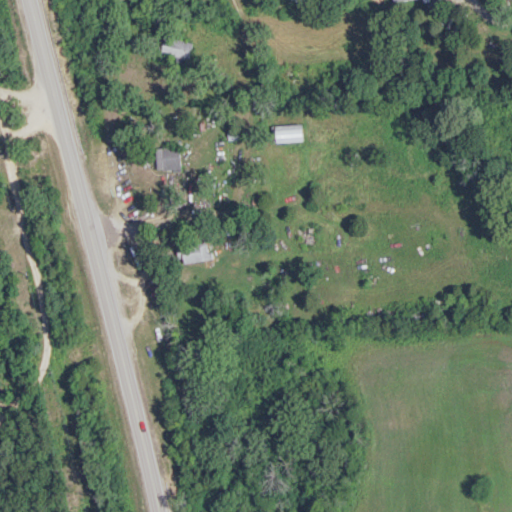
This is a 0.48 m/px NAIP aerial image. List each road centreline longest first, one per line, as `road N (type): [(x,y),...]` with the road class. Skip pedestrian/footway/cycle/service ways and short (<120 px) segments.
road 1 (secondary): [(161,511),(25,0)]
road 2 (residential): [(91,246),(173,215),(224,214),(247,190),(252,123),(243,24),(232,0)]
